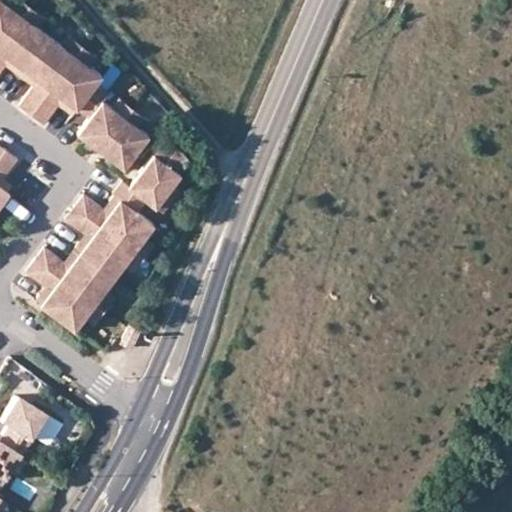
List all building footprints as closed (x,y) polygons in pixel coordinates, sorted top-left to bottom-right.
[(0,0),(0,39),(19,13),(6,3),(1,0),(0,0)] [(7,0),(6,3),(19,13),(27,3),(23,0),(7,0)] [(41,13),(27,3),(19,13),(34,24),(41,13)] [(21,67),(46,33),(34,24),(19,13),(0,39),(0,65),(2,62),(2,58),(9,57),(21,67)] [(58,42),(72,52),(80,42),(66,32),(58,42)] [(16,102),(28,112),(72,52),(58,42),(46,33),(21,67),(33,75),(34,82),(31,83),(16,102)] [(94,52),(80,42),(72,52),(86,62),(94,52)] [(92,81),(98,72),(86,62),(72,52),(28,112),(40,121),(55,101),(55,97),(61,96),(73,105),(92,81)] [(17,72),(21,67),(9,57),(2,58),(2,62),(17,72)] [(21,67),(17,72),(31,83),(34,82),(33,75),(21,67)] [(105,90),(92,81),(73,105),(85,114),(74,130),(97,147),(122,114),(108,103),(100,97),(105,90)] [(130,104),(115,93),(108,103),(122,114),(130,104)] [(55,97),(55,101),(69,111),(73,105),(61,96),(55,97)] [(144,114),(130,104),(122,114),(136,124),(144,114)] [(136,124),(122,114),(97,147),(121,164),(145,131),(136,124)] [(175,144),(162,134),(126,183),(119,177),(109,190),(111,192),(117,196),(134,209),(143,197),(153,203),(170,181),(178,171),(174,168),(184,153),(175,144)] [(0,173),(14,155),(2,146),(0,148),(0,197),(6,189),(4,188),(0,184),(0,173)] [(8,182),(0,175),(0,184),(4,188),(8,182)] [(177,186),(170,181),(153,203),(160,209),(177,186)] [(81,191),(72,203),(131,248),(141,234),(151,221),(134,209),(117,196),(108,208),(101,209),(101,206),(81,191)] [(117,196),(111,192),(101,206),(101,209),(108,208),(117,196)] [(78,249),(112,274),(121,262),(131,248),(72,203),(62,215),(82,230),(86,230),(87,236),(78,249)] [(72,245),(78,249),(87,236),(86,230),(82,230),(72,245)] [(131,248),(141,255),(152,241),(141,234),(131,248)] [(41,244),(33,256),(92,300),(102,286),(112,274),(78,249),(68,261),(62,262),(62,259),(41,244)] [(78,249),(72,245),(62,259),(62,262),(68,261),(78,249)] [(141,255),(131,248),(121,262),(131,269),(141,255)] [(38,302),(72,327),(82,314),(92,300),(33,256),(23,268),(44,283),(47,283),(48,289),(38,302)] [(47,283),(44,283),(33,298),(38,302),(48,289),(47,283)] [(102,286),(92,300),(102,308),(113,294),(102,286)] [(92,322),(102,308),(92,300),(82,314),(92,322)] [(127,322),(119,341),(131,346),(139,327),(127,322)] [(0,422),(8,427),(0,439),(0,443),(19,455),(21,457),(31,441),(29,440),(31,437),(45,415),(16,396),(8,408),(0,421),(0,422)] [(62,425),(45,415),(31,437),(48,448),(62,425)] [(0,488),(5,481),(3,480),(19,455),(0,443),(0,488)]
